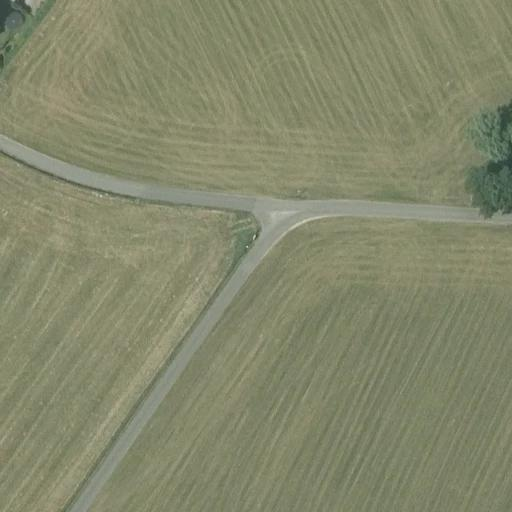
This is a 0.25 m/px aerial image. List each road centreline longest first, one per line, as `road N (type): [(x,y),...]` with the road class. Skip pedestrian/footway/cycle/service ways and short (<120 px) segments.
road 1 (unclassified): [(74,511),(290,207)]
road 2 (unclassified): [(511,218),(290,207)]
